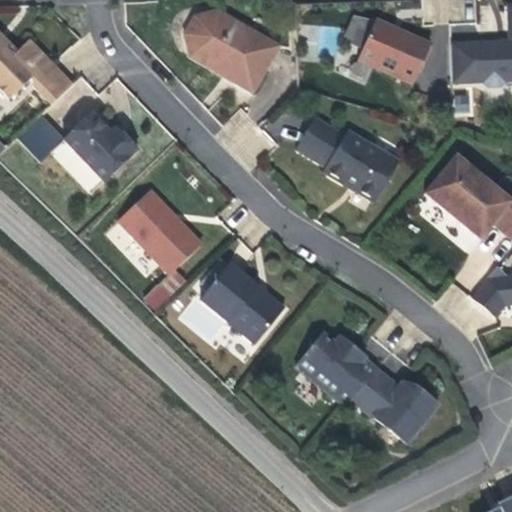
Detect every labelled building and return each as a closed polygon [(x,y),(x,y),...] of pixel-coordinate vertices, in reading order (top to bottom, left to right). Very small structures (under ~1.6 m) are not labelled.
[(504,82),(511,81),(511,6),(507,7),(509,48),(504,48),(497,48),(497,43),(449,45),(451,84),(482,83),(487,87),(499,87),(504,82)] [(191,37),(198,23),(223,14),(215,9),(192,17),(183,36),(190,59),(232,84),(236,78),(197,54),(191,37)] [(278,47),(223,14),(198,23),(191,37),(197,54),(236,78),(232,84),(252,96),(278,47)] [(362,49),(374,22),(354,16),(343,40),(362,49)] [(357,60),(412,85),(429,46),(398,32),(374,22),(362,49),(357,60)] [(0,92),(7,100),(30,79),(33,90),(50,107),(72,86),(28,41),(15,53),(0,36),(0,92)] [(461,111),(461,97),(451,98),(452,112),(461,111)] [(136,152),(122,138),(117,143),(109,135),(90,115),(62,142),(39,118),(15,141),(39,165),(50,155),(90,196),(136,152)] [(354,191),(374,203),(398,163),(346,133),(343,137),(313,119),(295,150),(325,168),(322,172),(343,185),(345,181),(355,187),(354,191)] [(114,129),(109,135),(117,143),(122,138),(114,129)] [(511,199),(510,202),(455,157),(424,195),(479,241),(492,225),(511,242),(511,199)] [(345,181),(343,185),(354,191),(355,187),(345,181)] [(149,192),(117,222),(170,276),(201,246),(149,192)] [(256,291),(257,289),(228,265),(199,300),(255,345),(284,310),(265,295),(264,297),(256,291)] [(496,268),(471,299),(494,318),(504,306),(511,304),(511,277),(508,277),(496,268)] [(257,289),(256,291),(264,297),(265,295),(257,289)] [(351,402),(377,370),(365,359),(366,358),(358,352),(352,353),(350,356),(335,345),(321,335),(295,367),(345,409),(351,402)] [(339,338),(335,345),(350,356),(352,353),(358,352),(339,338)] [(406,445),(438,406),(428,398),(425,402),(411,391),(402,384),(398,389),(377,370),(351,402),(406,445)] [(411,391),(425,402),(428,398),(414,387),(411,391)] [(511,511),(511,497),(496,506),(498,509),(491,511),(511,511)]
